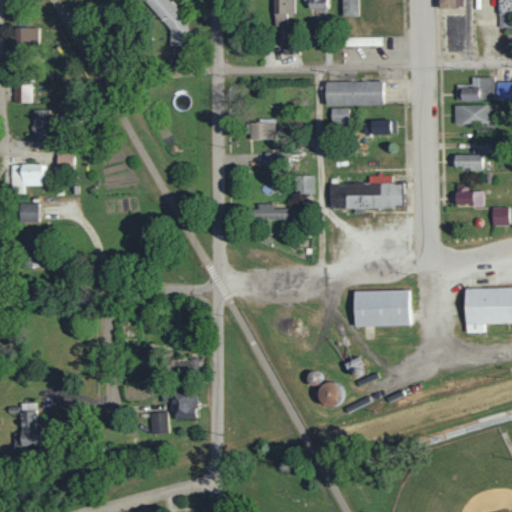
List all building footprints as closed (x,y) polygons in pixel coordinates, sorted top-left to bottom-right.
[(169,46),(188,46),(189,20),(170,0),(142,0),(169,29),(169,46)] [(295,14),(294,0),(273,0),(274,26),(287,26),(287,14),(295,14)] [(327,8),(326,0),(305,0),(306,9),(327,8)] [(359,15),(358,0),(341,0),(342,16),(359,15)] [(38,26),(14,27),(15,45),(39,44),(38,26)] [(379,44),(379,37),(345,37),(345,45),(379,44)] [(282,40),(283,54),(294,53),(293,40),(282,40)] [(457,100),(494,99),(494,76),(471,76),(471,84),(457,84),(457,100)] [(327,101),(382,101),(382,81),(327,81),(327,101)] [(511,81),(496,81),(497,101),(511,101),(511,81)] [(13,102),(30,102),(31,84),(13,84),(13,102)] [(487,104),(454,104),(454,124),(488,123),(487,104)] [(331,107),(331,122),(348,123),(349,107),(331,107)] [(33,136),(50,137),(51,109),(33,109),(33,136)] [(363,134),(395,133),(395,119),(362,120),(363,134)] [(250,139),(276,138),(276,121),(250,122),(250,139)] [(474,153),(491,152),(490,128),(473,129),(474,153)] [(73,167),(74,152),(57,151),(56,166),(73,167)] [(264,152),(265,168),(277,167),(276,151),(264,152)] [(482,154),(451,154),(451,169),(483,168),(482,154)] [(11,164),(11,193),(24,193),(24,185),(44,184),(44,163),(11,164)] [(314,193),(314,175),(297,175),(298,193),(314,193)] [(402,207),(402,183),(330,184),(330,208),(402,207)] [(482,190),(467,190),(467,184),(455,184),(455,204),(473,203),(473,207),(483,207),(482,190)] [(38,221),(38,202),(19,203),(20,222),(38,221)] [(293,207),(272,207),(272,205),(250,205),(250,219),(294,218),(293,207)] [(507,206),(492,206),(492,225),(508,225),(507,206)] [(40,267),(41,237),(24,236),(23,267),(40,267)] [(466,333),(484,333),(484,324),(511,323),(511,288),(465,289),(466,333)] [(357,327),(411,326),(411,290),(356,291),(357,327)] [(337,405),(340,384),(321,382),(318,403),(337,405)] [(175,419),(196,418),(196,390),(171,390),(172,411),(174,411),(175,419)] [(20,402),(21,433),(14,433),(14,445),(38,444),(37,402),(20,402)] [(168,432),(167,412),(150,412),(151,433),(168,432)]
